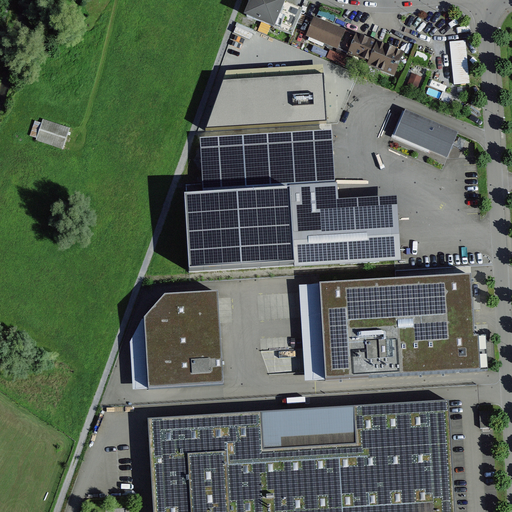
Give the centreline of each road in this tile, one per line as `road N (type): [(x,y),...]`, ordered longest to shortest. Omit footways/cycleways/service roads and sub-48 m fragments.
road 1 (track): [(241,0),(58,511)]
road 2 (residential): [(483,0),(503,284)]
road 3 (residential): [(503,284),(511,427)]
